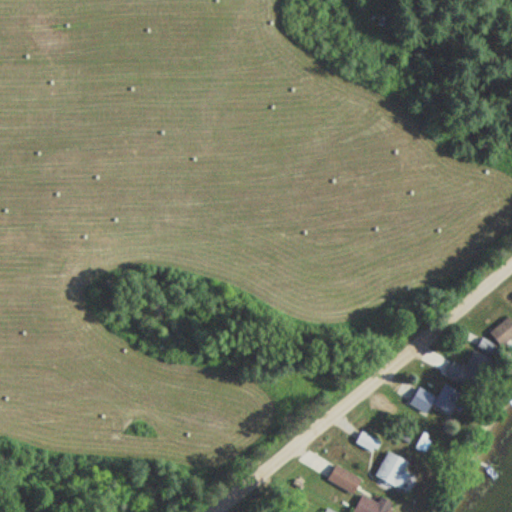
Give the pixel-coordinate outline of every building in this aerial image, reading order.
[(500,352),(511,343),(511,321),(508,316),(486,333),(500,352)] [(462,368),(450,361),(443,373),(474,391),(492,361),(472,350),(462,368)] [(407,404),(425,414),(429,404),(448,414),(460,392),(442,383),(434,397),(415,387),(407,404)] [(379,441),(358,431),(353,442),(374,453),(379,441)] [(399,489),(407,473),(402,471),(407,461),(385,451),(373,476),(399,489)] [(350,493),(358,477),(332,464),(324,480),(350,493)] [(349,511),(350,511),(385,511),(391,504),(377,496),(374,502),(360,493),(349,511)]
